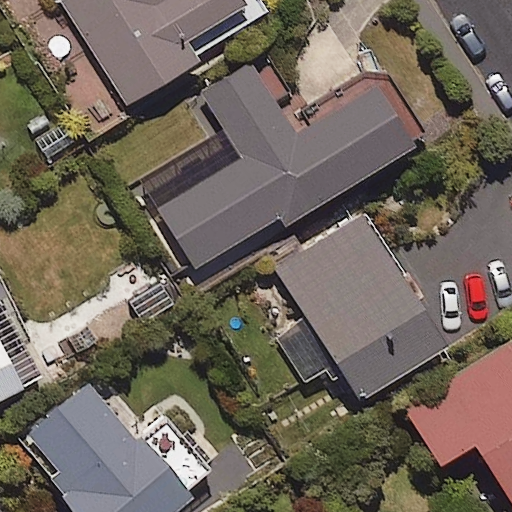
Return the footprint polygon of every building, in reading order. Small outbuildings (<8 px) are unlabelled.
[(63,0),(123,92),(251,9),(244,0),(63,0)] [(288,119),(246,55),(183,97),(209,135),(138,182),(191,261),(275,205),(281,214),(407,130),(366,68),(288,119)] [(441,333),(359,205),(271,261),(305,313),(275,333),(304,377),(335,357),(355,389),(441,333)] [(248,322),(228,286),(196,304),(215,340),(248,322)] [(511,340),(504,327),(397,395),(434,452),(467,430),(511,499),(511,340)] [(0,384),(17,375),(0,343),(0,384)] [(133,428),(83,369),(17,424),(59,474),(52,481),(78,511),(147,511),(206,463),(158,407),(133,428)] [(238,440),(204,468),(227,496),(261,467),(238,440)]
